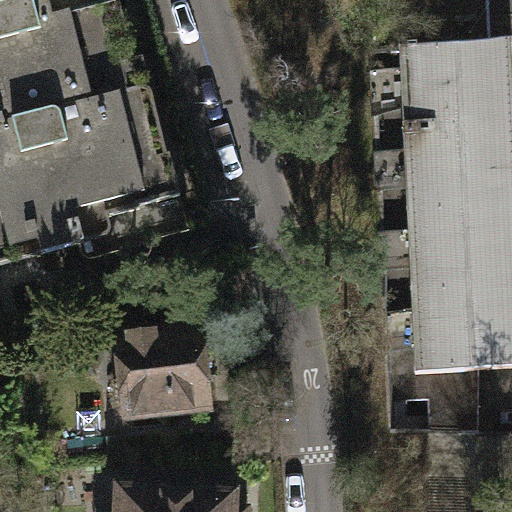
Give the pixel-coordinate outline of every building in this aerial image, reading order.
[(0,0),(0,128),(138,93),(112,0),(0,0)] [(511,173),(505,42),(393,48),(410,372),(511,366),(511,173)] [(138,93),(0,128),(0,227),(6,252),(72,235),(77,255),(188,226),(170,156),(161,159),(143,91),(138,93)] [(112,385),(113,402),(123,405),(124,416),(204,407),(195,327),(152,332),(151,325),(125,328),(126,334),(115,335),(120,379),(112,385)] [(122,493),(120,511),(225,511),(226,498),(122,493)]
